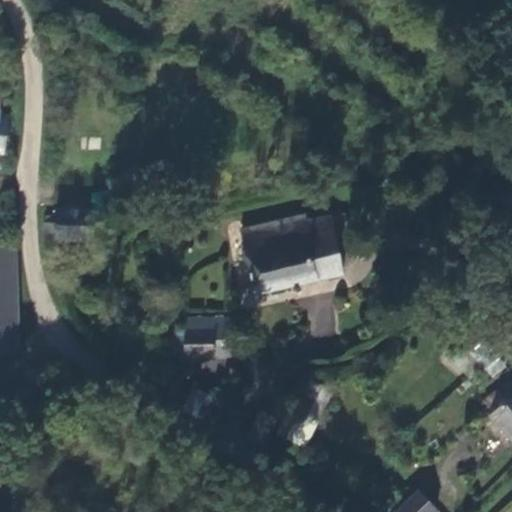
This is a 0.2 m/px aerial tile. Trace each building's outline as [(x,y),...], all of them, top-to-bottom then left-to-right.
[(0,150),(5,151),(9,115),(0,113),(0,150)] [(56,219),(44,219),(45,238),(92,239),(94,208),(57,207),(56,219)] [(306,214),(241,229),(253,293),(345,272),(336,229),(347,227),(343,210),(307,218),(306,214)] [(0,351),(16,351),(15,241),(0,240),(0,351)] [(330,296),(305,300),(312,338),(336,335),(330,296)] [(235,334),(236,318),(187,317),(186,330),(176,329),(175,351),(216,353),(216,333),(235,334)] [(491,376),(458,341),(445,352),(478,388),(491,376)] [(300,376),(277,434),(304,444),(327,387),(300,376)] [(491,414),(511,438),(511,380),(510,378),(484,400),(493,411),(491,414)] [(195,388),(183,412),(202,420),(213,398),(195,388)] [(246,436),(263,444),(274,421),(259,412),(246,436)] [(432,511),(437,508),(418,489),(395,511),(432,511)]
